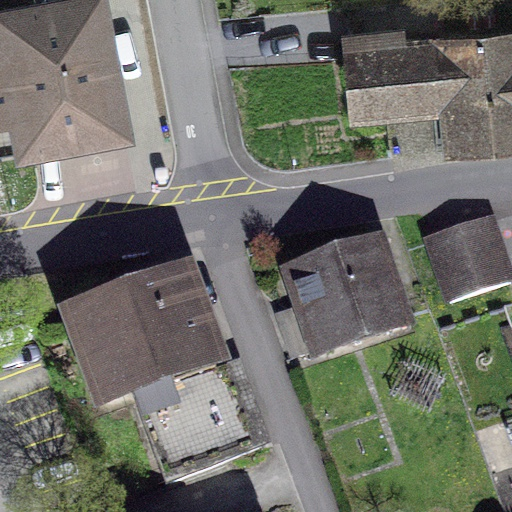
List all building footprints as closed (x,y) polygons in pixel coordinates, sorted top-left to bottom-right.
[(0,169),(126,146),(98,0),(48,0),(0,9),(0,169)] [(511,32),(337,41),(341,122),(436,117),(438,154),(511,150),(511,32)] [(487,228),(433,245),(451,300),(504,283),(487,228)] [(379,243),(291,271),(316,348),(404,320),(379,243)] [(189,267),(73,310),(107,402),(142,389),(223,359),(189,267)] [(254,441),(223,359),(142,389),(173,471),(254,441)]
